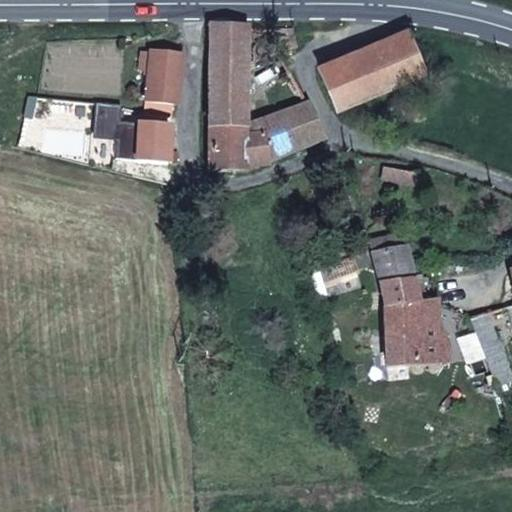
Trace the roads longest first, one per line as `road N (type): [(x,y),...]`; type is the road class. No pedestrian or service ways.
road 1 (unclassified): [(511,182),(360,141),(328,116),(300,50),(305,1)]
road 2 (secondary): [(0,3),(305,1)]
road 3 (secondary): [(305,1),(404,8),(511,29)]
